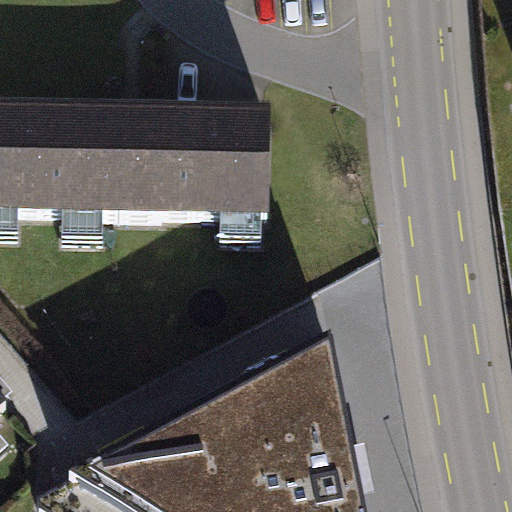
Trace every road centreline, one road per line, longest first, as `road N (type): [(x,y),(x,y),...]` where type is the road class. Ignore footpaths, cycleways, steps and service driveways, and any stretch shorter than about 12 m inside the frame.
road 1 (secondary): [(419,76),(483,511)]
road 2 (residential): [(419,76),(291,65),(201,0)]
